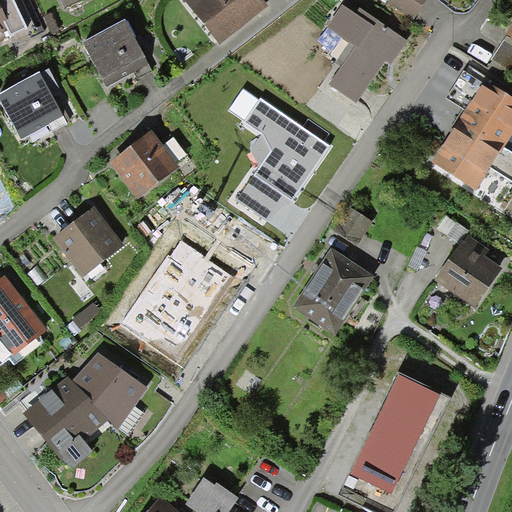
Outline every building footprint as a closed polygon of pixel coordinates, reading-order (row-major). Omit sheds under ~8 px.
[(60,0),(66,11),(88,0),(60,0)] [(184,0),(221,47),(270,8),(266,3),(263,0),(184,0)] [(391,0),(389,4),(414,20),(426,0),(391,0)] [(344,8),(327,32),(352,49),(327,87),(358,108),(389,61),(395,65),(411,42),(362,10),(358,17),(344,8)] [(0,9),(0,35),(11,30),(0,9)] [(33,9),(18,15),(27,36),(43,29),(33,9)] [(125,20),(83,44),(107,87),(149,64),(125,20)] [(511,26),(492,59),(511,71),(511,26)] [(511,135),(511,98),(467,72),(448,98),(467,109),(434,161),(476,189),(492,166),(511,179),(511,150),(505,146),(511,135)] [(42,73),(0,96),(0,99),(23,140),(64,117),(42,73)] [(285,191),(293,196),(327,146),(261,102),(247,123),(263,134),(271,151),(237,201),(265,220),(285,191)] [(155,137),(115,166),(141,200),(192,162),(175,140),(164,148),(155,137)] [(95,207),(56,238),(85,275),(124,243),(95,207)] [(353,210),(336,236),(356,250),(373,224),(353,210)] [(208,211),(196,231),(226,249),(238,229),(208,211)] [(468,230),(447,216),(438,229),(459,243),(468,230)] [(491,251),(468,235),(437,280),(476,307),(503,268),(486,257),(491,251)] [(119,327),(177,370),(242,282),(184,239),(119,327)] [(375,278),(332,251),(295,310),(338,337),(375,278)] [(6,278),(0,283),(0,365),(1,367),(47,332),(6,278)] [(74,382),(109,423),(116,430),(131,417),(147,392),(100,353),(74,382)] [(398,511),(452,401),(399,376),(339,498),(368,511),(398,511)] [(109,423),(74,382),(70,377),(21,418),(59,462),(62,460),(72,472),(95,453),(86,443),(109,423)] [(234,511),(240,504),(207,482),(190,508),(196,511),(234,511)] [(176,511),(161,499),(149,511),(176,511)]
